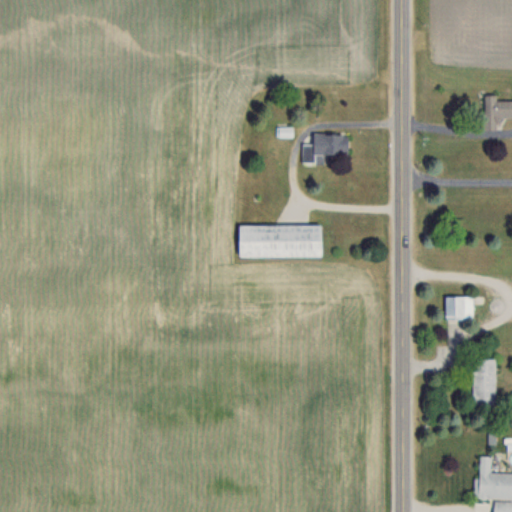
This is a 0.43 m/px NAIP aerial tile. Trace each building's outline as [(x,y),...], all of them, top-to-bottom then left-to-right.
[(511,99),(496,100),(496,95),(482,95),(482,129),(496,129),(496,117),(511,116),(511,99)] [(310,143),(300,143),(300,163),(324,163),(324,152),(345,153),(345,133),(311,132),(310,143)] [(235,224),(235,256),(318,256),(318,224),(235,224)] [(471,295),(442,295),(442,318),(471,318),(471,295)] [(471,405),(494,405),(494,357),(471,357),(471,405)] [(511,472),(489,472),(489,455),(477,455),(476,497),(511,498),(511,472)] [(511,511),(511,500),(491,500),(491,511),(511,511)]
